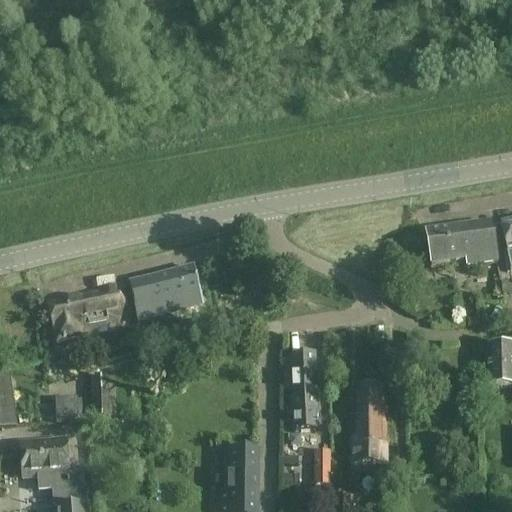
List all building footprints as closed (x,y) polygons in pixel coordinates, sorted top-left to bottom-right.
[(511,272),(511,223),(500,226),(510,273),(511,272)] [(491,225),(426,234),(431,270),(465,266),(465,271),(497,266),(491,225)] [(138,328),(203,312),(194,270),(129,286),(138,328)] [(121,289),(47,306),(56,344),(97,335),(97,333),(107,331),(107,333),(129,328),(127,318),(131,317),(130,309),(126,310),(121,289)] [(511,387),(511,348),(487,349),(488,388),(511,387)] [(405,351),(405,379),(415,379),(415,351),(405,351)] [(292,378),(293,414),(293,436),(318,435),(316,397),(314,356),(290,358),(292,378)] [(9,373),(0,373),(0,429),(18,429),(9,373)] [(113,379),(91,380),(90,380),(92,420),(93,432),(115,431),(115,418),(113,379)] [(351,440),(351,458),(350,476),(384,476),(385,431),(387,431),(388,400),(381,401),(381,388),(357,388),(357,440),(351,440)] [(77,400),(55,401),(56,428),(78,427),(78,426),(82,426),(81,402),(77,402),(77,400)] [(69,478),(67,441),(19,444),(21,482),(69,478)] [(222,487),(222,511),(257,511),(258,492),(257,483),(258,453),(226,453),(225,482),(226,487),(222,487)] [(313,486),(325,486),(329,486),(329,455),(325,455),(314,454),(313,486)] [(424,479),(413,479),(413,487),(424,487),(424,479)] [(151,510),(166,509),(166,495),(151,496),(151,510)] [(352,511),(353,500),(347,500),(332,500),(331,511),(352,511)]
